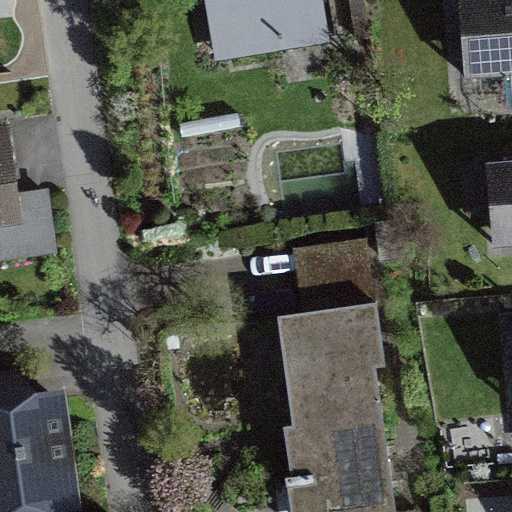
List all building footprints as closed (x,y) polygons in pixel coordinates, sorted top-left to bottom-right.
[(225,0),(234,52),(327,36),(320,0),(225,0)] [(482,74),(511,71),(511,0),(476,0),(482,72),(482,74)] [(6,127),(0,128),(0,219),(16,217),(22,254),(54,249),(45,190),(16,194),(6,127)] [(308,313),(280,317),(303,484),(313,482),(317,511),(396,511),(368,305),(377,304),(368,237),(299,247),(308,313)] [(13,374),(0,375),(0,507),(71,497),(57,398),(17,403),(13,374)]
